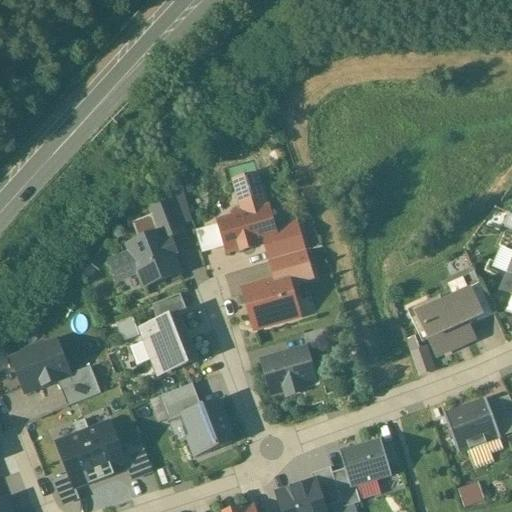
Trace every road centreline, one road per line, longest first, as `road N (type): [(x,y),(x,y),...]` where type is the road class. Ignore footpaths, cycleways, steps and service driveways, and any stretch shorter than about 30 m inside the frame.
road 1 (secondary): [(200,0),(0,213)]
road 2 (residential): [(511,358),(281,445),(267,458)]
road 3 (residential): [(208,292),(267,458)]
road 4 (residential): [(267,458),(246,476),(144,511)]
